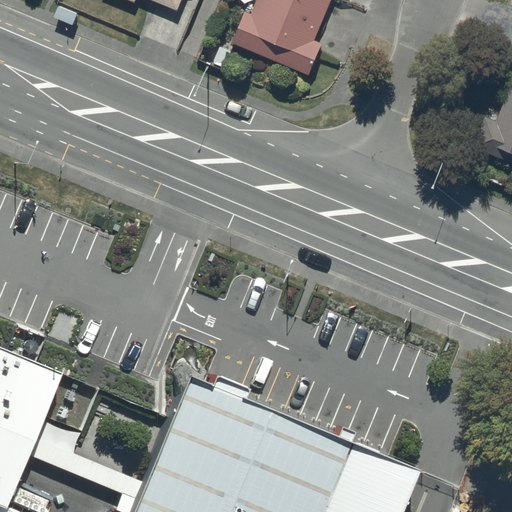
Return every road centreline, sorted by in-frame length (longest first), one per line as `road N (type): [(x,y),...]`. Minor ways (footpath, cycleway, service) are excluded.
road 1 (secondary): [(0,81),(348,215)]
road 2 (residential): [(348,215),(436,0)]
road 3 (secondary): [(348,215),(511,282)]
